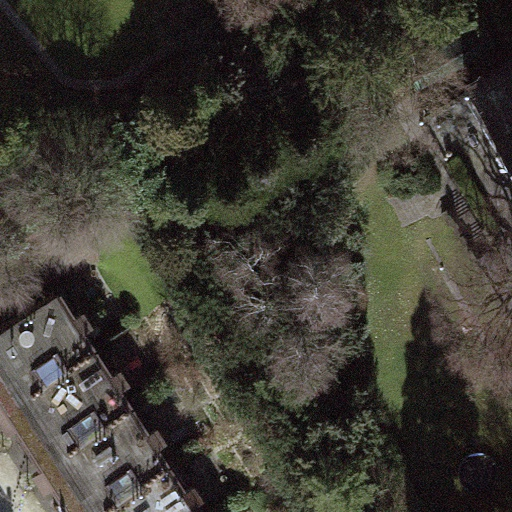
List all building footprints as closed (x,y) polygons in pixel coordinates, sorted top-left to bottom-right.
[(494,48),(479,23),(401,70),(416,95),(494,48)] [(511,60),(465,88),(511,168),(511,60)] [(196,187),(168,206),(193,243),(221,225),(196,187)] [(56,286),(0,322),(0,395),(4,402),(93,345),(82,328),(93,321),(83,305),(73,312),(56,286)] [(4,402),(41,459),(129,402),(118,385),(129,378),(119,363),(109,369),(93,345),(4,402)] [(62,511),(71,506),(75,511),(86,511),(167,460),(155,442),(166,435),(157,421),(146,428),(129,402),(41,459),(63,493),(53,499),(61,511),(62,511)] [(86,511),(199,511),(193,502),(203,495),(193,479),(183,486),(167,460),(86,511)]
